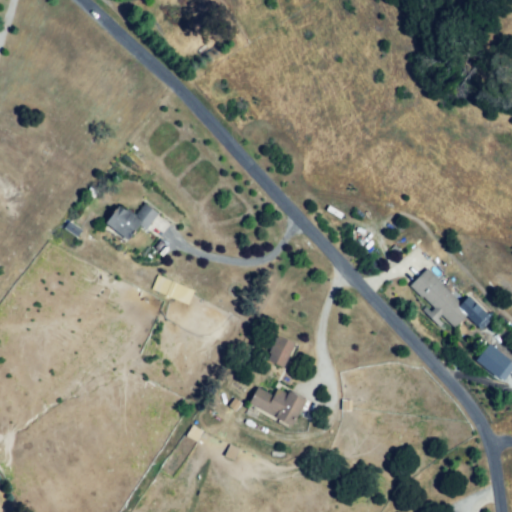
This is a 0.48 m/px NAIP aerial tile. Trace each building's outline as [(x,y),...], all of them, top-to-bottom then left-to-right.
[(159,213),(148,227),(135,216),(145,203),(159,213)] [(102,225),(117,206),(139,223),(124,243),(102,225)] [(409,283),(423,268),(467,311),(453,326),(409,283)] [(151,290),(155,278),(194,291),(190,303),(151,290)] [(261,363),(275,333),(296,343),(282,373),(261,363)] [(499,382),(511,367),(511,363),(488,342),(474,359),(499,382)] [(249,404),(291,426),(306,399),(290,390),(286,396),(275,390),(272,397),(257,389),(249,404)]
